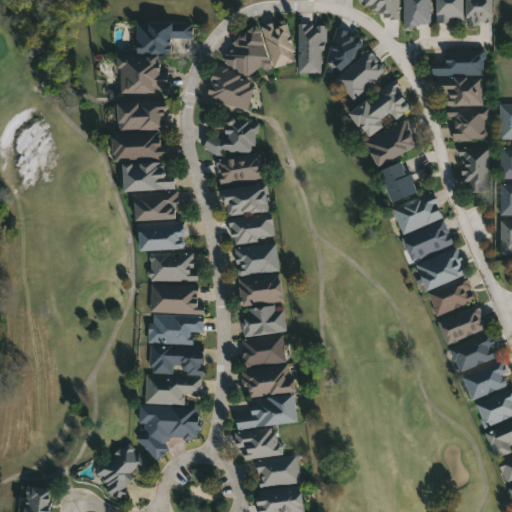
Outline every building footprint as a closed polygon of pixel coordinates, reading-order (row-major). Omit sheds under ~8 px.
[(364,7),(364,0),(399,0),(399,17),(381,17),(381,7),(364,7)] [(430,0),(430,25),(404,25),(404,0),(430,0)] [(462,0),(462,22),(436,22),(436,0),(462,0)] [(492,0),(492,22),(467,22),(467,0),(492,0)] [(136,53),(135,21),(192,20),(193,37),(171,37),(171,53),(164,53),(136,53)] [(272,68),(297,63),(288,24),(275,27),(274,23),(262,25),(272,68)] [(299,23),(324,23),(324,72),(299,72),(299,23)] [(270,67),(258,28),(232,37),(236,50),(223,54),(227,69),(238,65),(242,76),(270,67)] [(327,57),(336,29),(360,36),(351,64),(327,57)] [(355,99),(336,80),(368,48),(387,67),(355,99)] [(488,138),(452,139),(452,116),(448,116),(447,92),(437,93),(437,75),(432,75),(432,60),(446,59),(445,48),(483,48),(484,75),(483,75),(483,106),(488,106),(488,138)] [(164,53),(165,92),(119,93),(118,54),(136,53),(164,53)] [(247,111),(257,83),(216,68),(206,96),(247,111)] [(348,109),(396,81),(411,107),(387,121),(389,123),(365,137),(348,109)] [(118,133),(116,104),(164,101),(166,130),(118,133)] [(511,138),(500,138),(500,102),(511,102),(511,138)] [(216,154),(208,155),(205,136),(224,134),(223,122),(256,118),(260,148),(216,154)] [(378,167),(376,167),(365,138),(406,122),(418,152),(403,157),(378,167)] [(166,130),(167,159),(121,162),(113,162),(111,133),(118,133),(166,130)] [(511,145),(511,178),(501,178),(501,145),(511,145)] [(464,147),(489,147),(489,190),(463,189),(464,147)] [(260,148),(264,177),(220,183),(216,154),(260,148)] [(403,157),(416,192),(391,201),(378,167),(403,157)] [(167,159),(168,173),(174,172),(175,188),(133,191),(123,191),(121,162),(167,159)] [(501,182),(511,182),(511,214),(501,214),(501,182)] [(267,183),(269,210),(226,215),(223,187),(267,183)] [(137,222),(135,222),(133,191),(175,188),(177,220),(137,222)] [(403,235),(443,218),(433,193),(392,209),(403,235)] [(233,243),(230,219),(272,214),(275,238),(233,243)] [(511,253),(501,253),(501,218),(511,218),(511,253)] [(177,220),(184,219),(186,248),(138,250),(137,222),(177,220)] [(411,261),(454,244),(444,220),(402,237),(411,261)] [(279,271),(237,274),(236,246),(277,243),(279,271)] [(417,262),(458,248),(466,274),(425,288),(417,262)] [(197,280),(150,280),(150,252),(197,252),(197,280)] [(283,300),(241,305),(238,279),(280,274),(283,300)] [(475,301),(436,313),(428,289),(468,277),(475,301)] [(201,313),(150,312),(151,284),(201,285),(201,313)] [(241,309),(283,303),(287,330),(245,336),(241,309)] [(439,318),(480,305),(487,329),(446,341),(439,318)] [(151,342),(148,342),(150,314),(203,316),(202,331),(193,330),(192,344),(151,342)] [(490,330),(499,354),(459,370),(450,347),(490,330)] [(244,365),(241,338),(284,334),(287,361),(244,365)] [(192,344),(204,345),(202,374),(149,371),(151,342),(192,344)] [(463,376),(500,360),(510,382),(473,399),(463,376)] [(287,361),(290,361),(293,391),(247,396),(244,365),(287,361)] [(184,403),(145,403),(146,375),(202,376),(202,393),(184,393),(184,403)] [(511,414),(485,426),(475,403),(511,388),(511,414)] [(296,422),(236,427),(235,413),(251,412),(249,399),(293,394),(296,422)] [(199,408),(140,405),(139,424),(142,424),(141,449),(153,449),(153,455),(166,456),(167,438),(198,440),(199,408)] [(511,450),(494,457),(486,430),(511,421),(511,450)] [(237,447),(236,430),(279,428),(281,455),(243,457),(243,447),(237,447)] [(106,488),(109,484),(93,470),(104,458),(108,462),(126,441),(148,461),(117,497),(106,488)] [(511,454),(511,481),(506,483),(498,459),(511,454)] [(300,481),(260,485),(258,459),(298,455),(300,481)] [(51,487),(48,511),(24,511),(27,485),(51,487)] [(303,511),(257,511),(255,493),(300,487),(303,511)]
